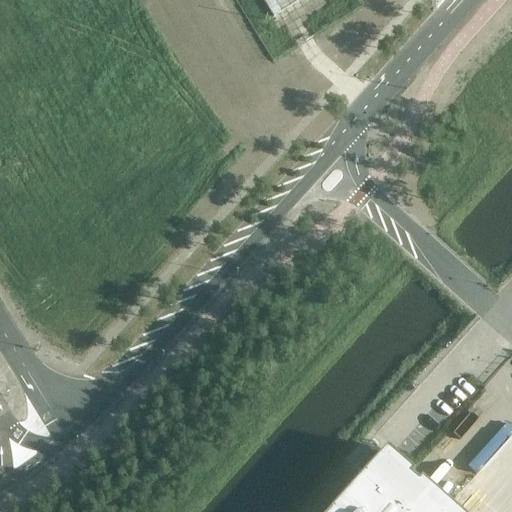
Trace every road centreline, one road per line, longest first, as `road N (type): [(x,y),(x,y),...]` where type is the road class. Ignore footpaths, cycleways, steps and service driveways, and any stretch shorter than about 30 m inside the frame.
road 1 (tertiary): [(64,432),(348,126)]
road 2 (unclassified): [(511,318),(366,187),(348,126)]
road 3 (tertiary): [(348,126),(463,0)]
road 4 (unclassified): [(64,432),(0,328)]
